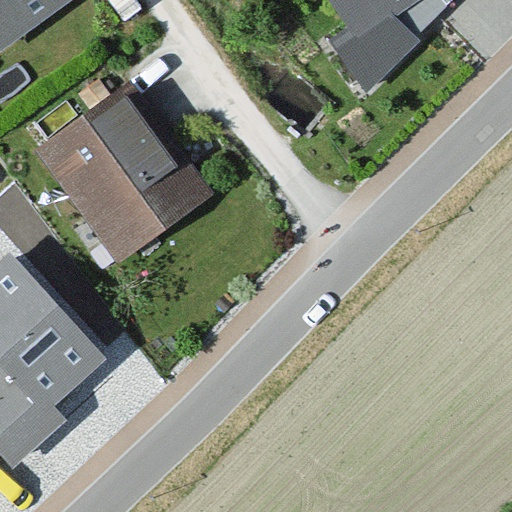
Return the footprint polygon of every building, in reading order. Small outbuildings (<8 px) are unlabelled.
[(0,0),(0,54),(74,0),(0,0)] [(328,0),(352,33),(333,52),(365,97),(416,50),(455,0),(328,0)] [(127,102),(47,159),(119,261),(207,199),(191,177),(135,97),(127,102)] [(104,351),(16,257),(0,271),(0,340),(2,343),(0,344),(0,389),(46,437),(68,416),(53,398),(104,351)] [(0,449),(4,446),(18,463),(39,444),(46,437),(0,389),(0,449)]
